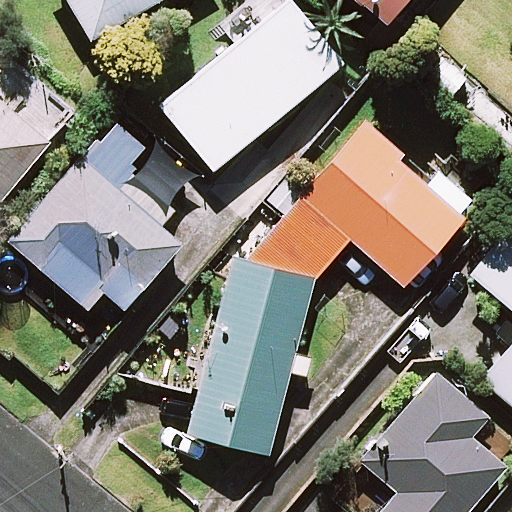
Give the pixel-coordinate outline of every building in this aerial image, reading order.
[(73,0),(95,38),(162,0),(73,0)] [(364,0),(388,20),(404,0),(364,0)] [(163,105),(217,173),(345,74),(291,6),(163,105)] [(73,109),(0,48),(0,195),(0,196),(73,109)] [(404,151),(367,120),(234,260),(188,428),(262,448),(315,276),(350,235),(405,282),(475,199),(441,170),(429,184),(399,158),(404,151)] [(181,241),(160,223),(186,193),(113,128),(86,158),(83,155),(10,237),(88,306),(105,288),(124,305),(181,241)] [(511,220),(470,270),(511,306),(511,314),(498,330),(511,342),(483,375),(511,400),(511,220)] [(488,412),(438,369),(363,458),(400,490),(380,511),(462,511),(505,462),(470,433),(488,412)]
